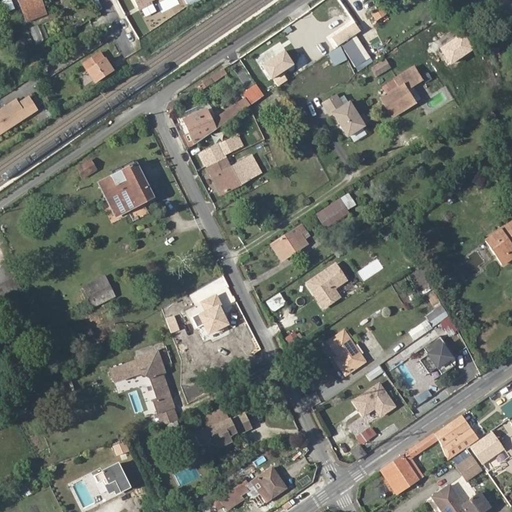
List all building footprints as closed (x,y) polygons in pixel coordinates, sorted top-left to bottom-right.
[(18,0),(27,21),(45,14),(39,0),(18,0)] [(379,6),(370,16),(377,22),(386,13),(379,6)] [(337,47),(360,31),(354,22),(331,38),(337,47)] [(30,27),(35,45),(43,43),(39,25),(30,27)] [(465,32),(438,48),(449,66),(476,50),(465,32)] [(355,66),(366,59),(353,38),(341,46),(355,66)] [(327,54),(334,67),(347,60),(340,47),(327,54)] [(284,50),(260,64),(270,80),(294,66),(284,50)] [(100,52),(83,63),(94,82),(112,70),(100,52)] [(376,77),(391,69),(386,59),(371,67),(376,77)] [(222,67),(207,77),(209,81),(225,71),(222,67)] [(421,80),(413,68),(393,81),(398,88),(388,95),(381,99),(393,117),(414,103),(406,90),(412,86),(421,80)] [(194,85),(197,89),(209,81),(207,77),(194,85)] [(393,81),(383,87),(388,95),(398,88),(393,81)] [(420,99),(412,86),(406,90),(414,103),(420,99)] [(257,87),(243,97),(245,101),(251,108),(265,98),(257,87)] [(423,101),(428,111),(447,100),(442,90),(423,101)] [(335,94),(321,103),(328,114),(331,112),(346,135),(363,125),(348,101),(342,105),(335,94)] [(16,99),(0,109),(0,136),(39,112),(29,96),(19,103),(16,99)] [(251,108),(245,101),(212,123),(207,111),(185,121),(190,132),(195,143),(195,144),(218,130),(251,108)] [(183,116),(185,121),(207,111),(205,106),(183,116)] [(195,143),(190,132),(184,135),(189,146),(195,143)] [(199,156),(205,168),(222,159),(221,158),(232,151),(228,142),(199,156)] [(222,159),(205,168),(219,195),(262,173),(252,155),(232,165),(227,156),(222,159)] [(77,165),(85,178),(98,169),(92,160),(85,164),(83,161),(77,165)] [(111,171),(113,175),(135,164),(132,160),(111,171)] [(99,182),(108,200),(120,194),(123,199),(111,205),(116,215),(153,196),(137,163),(135,164),(113,175),(99,182)] [(120,194),(108,200),(111,205),(123,199),(120,194)] [(339,200),(316,216),(325,228),(347,213),(339,200)] [(511,224),(498,234),(502,240),(493,246),(505,263),(511,258),(511,251),(511,250),(511,224)] [(300,225),(271,245),(281,261),(305,245),(297,232),(303,228),(300,225)] [(502,240),(498,234),(489,240),(493,246),(502,240)] [(8,266),(0,269),(0,299),(20,289),(8,266)] [(334,266),(305,285),(313,296),(317,295),(319,299),(319,303),(322,309),(338,298),(332,289),(345,281),(334,266)] [(115,296),(106,277),(85,286),(94,306),(115,296)] [(280,293),(265,302),(272,313),(286,304),(280,293)] [(231,325),(217,294),(200,302),(205,313),(197,316),(207,336),(231,325)] [(408,330),(413,339),(449,317),(441,305),(424,315),(426,319),(408,330)] [(342,333),(328,343),(339,359),(334,362),(344,375),(364,362),(342,333)] [(426,350),(442,340),(439,336),(423,346),(426,350)] [(441,373),(456,363),(442,342),(418,358),(428,372),(437,366),(441,373)] [(156,354),(110,371),(114,383),(146,372),(157,400),(154,401),(158,414),(175,408),(156,354)] [(378,382),(351,401),(367,425),(395,407),(378,382)] [(419,403),(432,396),(428,389),(415,396),(419,403)] [(316,391),(301,398),(306,409),(321,402),(316,391)] [(511,397),(499,407),(508,418),(511,415),(511,397)] [(396,408),(405,415),(411,408),(402,400),(396,408)] [(175,408),(158,414),(162,424),(178,417),(175,408)] [(249,427),(242,413),(229,420),(228,418),(208,427),(207,425),(199,429),(200,431),(193,434),(198,445),(205,442),(206,445),(213,441),(216,447),(229,440),(226,435),(233,432),(234,433),(249,427)] [(468,429),(459,416),(440,429),(445,437),(449,442),(468,429)] [(371,426),(355,436),(360,445),(376,434),(371,426)] [(470,432),(468,429),(449,442),(451,446),(454,444),(470,432)] [(460,453),(452,458),(458,467),(497,440),(491,432),(460,453)] [(433,433),(384,468),(401,493),(418,481),(405,461),(408,458),(437,439),(433,433)] [(445,437),(439,442),(448,461),(452,458),(460,453),(454,444),(451,446),(449,442),(445,437)] [(497,440),(458,467),(468,481),(486,469),(483,465),(504,451),(497,440)] [(357,462),(366,455),(362,448),(359,444),(350,451),(357,462)] [(408,458),(405,461),(418,481),(421,479),(408,458)] [(96,473),(99,481),(105,478),(111,491),(116,488),(118,491),(131,485),(119,462),(96,473)] [(258,478),(266,489),(263,491),(266,495),(268,493),(272,498),(286,488),(272,468),(258,478)] [(384,468),(381,470),(397,495),(401,493),(384,468)] [(246,482),(220,500),(228,511),(244,500),(241,496),(251,489),(246,482)] [(449,488),(431,500),(439,511),(485,511),(488,510),(479,496),(462,507),(449,488)]
